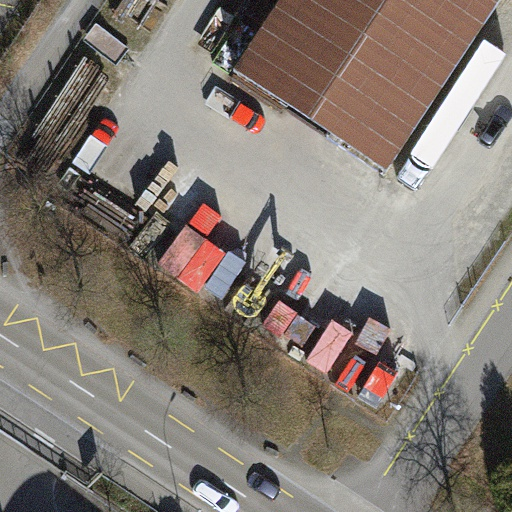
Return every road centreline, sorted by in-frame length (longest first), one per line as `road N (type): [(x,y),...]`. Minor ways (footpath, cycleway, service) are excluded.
road 1 (tertiary): [(0,335),(268,511)]
road 2 (residential): [(390,511),(511,328)]
road 3 (track): [(0,131),(87,0)]
road 4 (unknown): [(76,385),(11,483),(7,511)]
